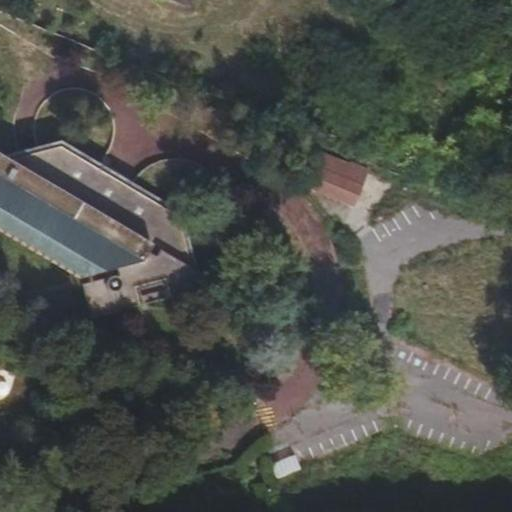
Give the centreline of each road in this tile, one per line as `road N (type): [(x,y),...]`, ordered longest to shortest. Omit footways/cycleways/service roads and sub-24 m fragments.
road 1 (residential): [(0,508),(189,454),(280,411),(390,388)]
road 2 (residential): [(511,237),(418,244),(380,290)]
road 3 (residential): [(390,388),(476,424),(511,427)]
